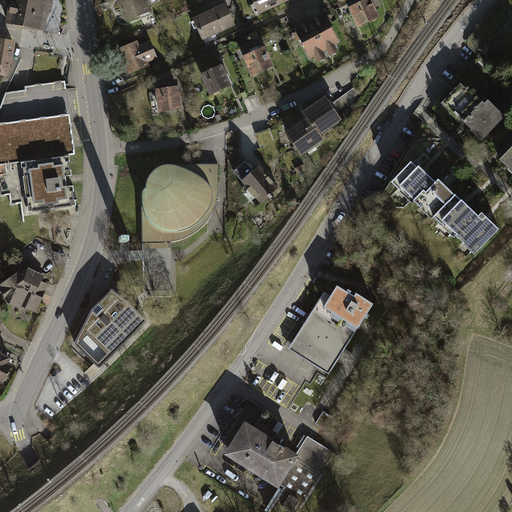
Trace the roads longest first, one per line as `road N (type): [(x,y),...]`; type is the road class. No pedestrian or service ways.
road 1 (residential): [(129,511),(319,242),(440,52),(487,0)]
road 2 (residential): [(101,146),(183,140),(265,114),(372,56),(410,0)]
road 3 (tertiary): [(101,146),(91,243),(15,414)]
